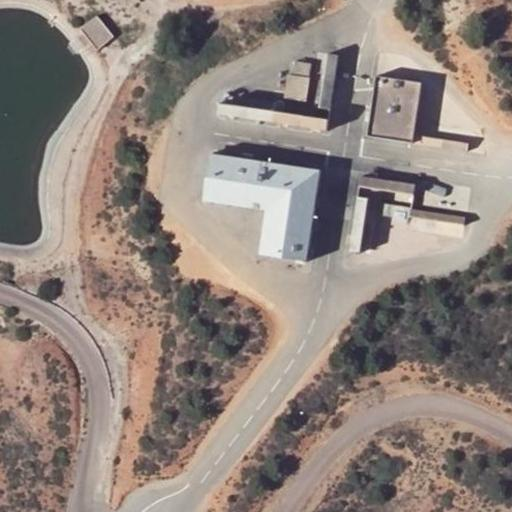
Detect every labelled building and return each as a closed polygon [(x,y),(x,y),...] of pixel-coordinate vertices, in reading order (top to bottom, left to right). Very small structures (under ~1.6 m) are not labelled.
[(113,37),(96,16),(79,30),(96,51),(113,37)] [(320,109),(330,110),(339,56),(328,54),(320,109)] [(295,62),(293,74),(309,77),(311,64),(295,62)] [(285,99),(306,102),(309,79),(288,76),(285,99)] [(376,76),(367,137),(413,144),(414,136),(422,83),(376,76)] [(218,115),(327,131),(329,120),(220,104),(218,115)] [(469,144),(414,136),(413,144),(467,152),(469,144)] [(212,153),(205,200),(268,210),(261,254),(308,261),(322,169),(212,153)] [(367,189),(413,196),(415,185),(361,177),(350,252),(361,253),(369,199),(366,199),(367,189)] [(465,218),(411,209),(410,218),(464,226),(465,218)]
